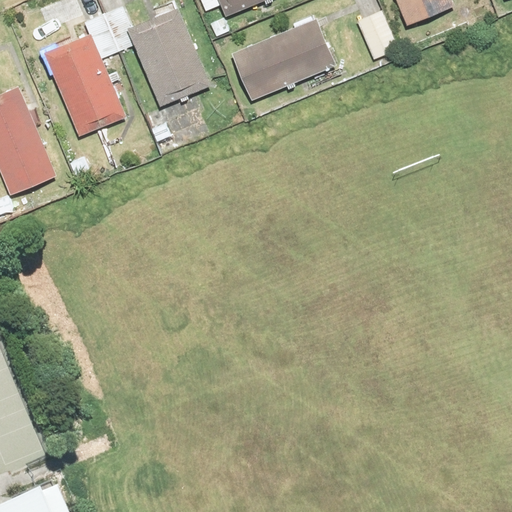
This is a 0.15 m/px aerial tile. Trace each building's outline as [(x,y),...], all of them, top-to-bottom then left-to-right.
[(80,0),(64,0),(41,9),(49,30),(86,16),(80,0)] [(219,0),(225,14),(259,0),(219,0)] [(453,0),(398,0),(409,25),(456,6),(453,0)] [(181,7),(129,29),(161,106),(212,84),(181,7)] [(385,12),(361,22),(377,60),(401,50),(385,12)] [(232,51),(252,100),(337,65),(317,16),(232,51)] [(92,31),(44,51),(79,134),(127,114),(92,31)] [(20,85),(0,93),(0,166),(11,193),(57,174),(20,85)] [(164,109),(148,115),(165,156),(181,149),(164,109)] [(69,511),(58,485),(0,508),(0,511),(69,511)]
